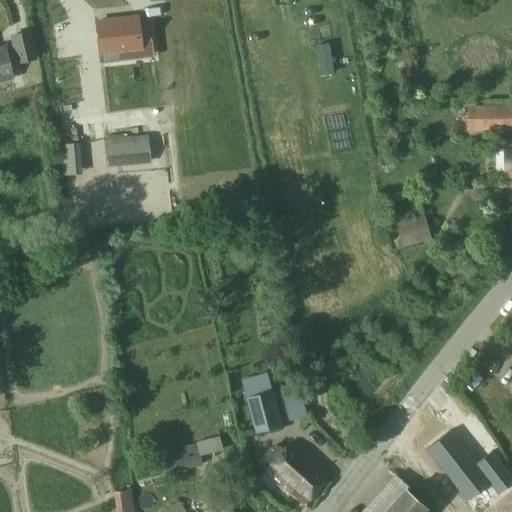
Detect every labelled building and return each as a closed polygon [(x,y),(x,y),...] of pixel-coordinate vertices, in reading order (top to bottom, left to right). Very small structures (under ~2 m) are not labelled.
[(117,53),(141,51),(140,43),(152,41),(150,21),(137,23),(137,19),(97,23),(102,65),(118,63),(117,53)] [(12,37),(18,63),(34,59),(28,33),(12,37)] [(318,36),(320,81),(334,81),(331,36),(318,36)] [(0,80),(11,78),(5,48),(0,48),(0,80)] [(468,106),(468,132),(489,132),(489,106),(468,106)] [(150,163),(148,135),(104,140),(106,168),(150,163)] [(77,142),(62,143),(63,173),(78,173),(77,142)] [(424,214),(395,223),(402,246),(431,237),(424,214)] [(302,387),(285,391),(291,419),(308,415),(302,387)] [(270,388),(245,396),(256,434),(281,427),(270,388)] [(449,430),(426,449),(467,502),(489,484),(498,495),(511,483),(511,476),(492,451),(475,463),(449,430)] [(216,439),(159,453),(161,463),(164,474),(165,475),(202,466),(199,454),(222,449),(220,441),(216,439)] [(282,450),(275,443),(258,463),(305,506),(329,475),(290,442),(282,450)] [(422,511),(426,508),(405,489),(408,487),(395,475),(360,511),(422,511)] [(133,511),(131,490),(113,492),(115,511),(133,511)] [(166,511),(185,511),(180,501),(165,509),(166,511)]
